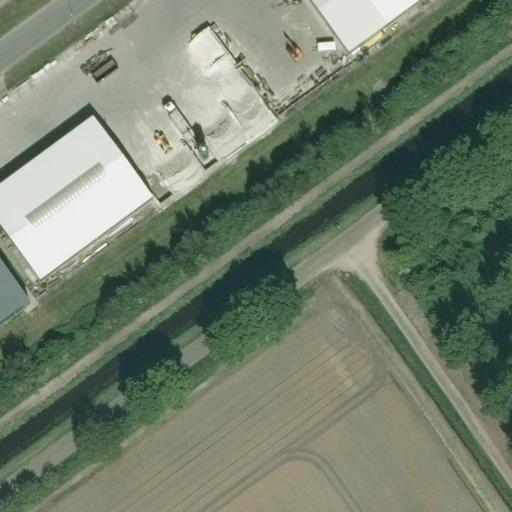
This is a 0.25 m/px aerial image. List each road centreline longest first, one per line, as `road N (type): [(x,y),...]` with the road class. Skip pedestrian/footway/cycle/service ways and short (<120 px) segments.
road 1 (unclassified): [(0,497),(346,244)]
road 2 (unclassified): [(511,477),(346,244)]
road 3 (unclassified): [(346,244),(511,121)]
